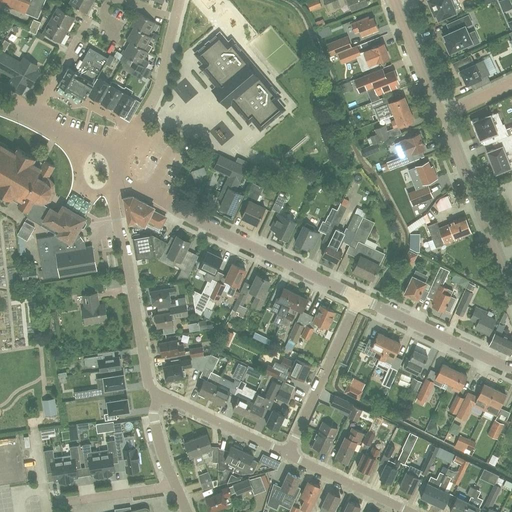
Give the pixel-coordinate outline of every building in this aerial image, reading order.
[(45,0),(0,0),(0,3),(38,19),(45,0)] [(86,14),(94,1),(92,0),(71,0),(69,4),(86,14)] [(228,0),(193,0),(192,3),(225,12),(228,0)] [(318,0),(311,0),(306,2),(310,11),(321,7),(318,0)] [(323,0),(328,11),(348,2),(351,10),(367,3),(365,0),(323,0)] [(427,0),(434,15),(435,15),(438,20),(461,10),(456,0),(427,0)] [(50,20),(67,31),(75,17),(57,7),(50,20)] [(134,28),(148,35),(155,23),(137,13),(130,26),(134,28)] [(473,24),(473,23),(471,24),(468,16),(469,16),(469,15),(448,25),(452,33),(446,35),(449,41),(448,41),(446,42),(451,52),(468,44),(473,42),(469,34),(466,27),(473,24)] [(362,36),(377,29),(373,18),(368,20),(367,18),(351,24),(355,32),(360,30),(362,36)] [(36,35),(41,22),(33,19),(28,32),(36,35)] [(60,43),(67,31),(50,20),(43,33),(60,43)] [(324,21),(315,25),(318,31),(327,26),(324,21)] [(151,37),(148,35),(134,28),(127,41),(130,43),(131,43),(145,50),(151,37)] [(229,44),(219,33),(194,54),(204,65),(200,68),(216,87),(211,90),(226,108),(231,104),(247,123),(251,120),(260,131),(285,110),(276,99),(279,96),(232,41),(229,44)] [(347,37),(326,45),(331,56),(351,48),(347,37)] [(148,52),(145,50),(131,43),(130,43),(126,52),(124,51),(122,55),(124,56),(134,62),(134,61),(141,65),(145,67),(148,61),(145,59),(148,52)] [(389,58),(383,44),(371,48),(371,49),(363,52),(364,53),(370,68),(378,65),(377,62),(389,58)] [(361,56),(357,46),(338,54),(342,63),(361,56)] [(68,68),(58,85),(84,100),(87,94),(97,77),(105,63),(108,58),(107,58),(89,48),(82,61),(83,62),(76,72),(68,68)] [(30,87),(38,73),(35,71),(38,66),(24,58),(21,63),(2,52),(0,55),(0,69),(13,77),(8,86),(22,94),(27,85),(30,87)] [(108,58),(105,63),(109,65),(114,57),(109,54),(107,58),(108,58)] [(472,83),(475,89),(490,82),(487,75),(488,75),(482,60),(474,64),(470,55),(452,63),(457,74),(460,72),(466,85),(472,83)] [(134,62),(124,56),(121,62),(123,62),(131,67),(134,62)] [(131,67),(142,73),(145,67),(141,65),(134,61),(134,62),(131,67)] [(123,65),(118,77),(127,80),(132,68),(123,65)] [(354,79),(359,92),(374,86),(378,94),(396,87),(394,84),(398,82),(394,71),(384,75),(382,68),(354,79)] [(275,87),(290,104),(313,82),(302,71),(292,80),(288,75),(275,87)] [(100,102),(110,84),(97,77),(87,94),(100,102)] [(112,81),(100,102),(113,109),(125,87),(124,88),(112,81)] [(125,87),(113,109),(122,114),(120,116),(129,121),(134,114),(141,102),(130,96),(133,91),(125,87)] [(311,117),(323,106),(311,94),(300,105),(297,102),(285,113),(296,125),(307,114),(311,117)] [(394,115),(409,109),(404,97),(394,101),(391,95),(382,98),(387,111),(392,109),(394,115)] [(372,102),(371,102),(374,108),(379,106),(377,100),(372,102)] [(409,109),(394,115),(396,120),(391,122),(394,129),(413,121),(409,109)] [(496,141),(501,139),(508,136),(504,124),(502,124),(494,127),(490,116),(490,115),(478,120),(478,118),(470,121),(474,131),(476,130),(478,134),(480,140),(483,139),(493,135),(496,141)] [(390,138),(385,125),(374,129),(376,134),(370,136),(373,145),(390,138)] [(419,134),(406,139),(400,141),(394,143),(400,158),(387,163),(390,171),(415,161),(415,160),(412,154),(422,150),(424,149),(419,134)] [(511,134),(508,136),(501,139),(504,145),(495,149),(487,152),(495,173),(510,168),(504,152),(511,148),(511,134)] [(55,183),(54,184),(48,177),(54,167),(45,161),(43,164),(36,160),(37,159),(35,159),(36,157),(35,157),(35,158),(18,148),(19,147),(18,147),(17,148),(16,147),(15,148),(17,149),(15,152),(7,148),(8,146),(0,141),(0,194),(10,200),(9,201),(10,202),(11,200),(12,201),(19,205),(17,208),(25,212),(24,214),(28,217),(27,217),(28,218),(31,213),(30,212),(34,206),(39,209),(42,203),(47,206),(50,201),(51,201),(50,200),(54,193),(56,193),(56,192),(55,192),(54,184),(55,184),(55,183)] [(235,191),(246,168),(220,155),(213,168),(229,176),(218,198),(223,200),(220,207),(233,214),(242,194),(235,191)] [(425,189),(423,183),(436,178),(432,168),(430,168),(428,163),(416,167),(417,168),(409,172),(417,192),(409,195),(413,205),(432,197),(429,187),(425,189)] [(400,174),(405,185),(411,183),(407,171),(400,174)] [(257,225),(257,224),(265,208),(255,204),(263,188),(252,183),(244,199),(249,201),(241,218),(257,225)] [(279,195),(272,209),(279,213),(286,198),(279,195)] [(161,227),(162,224),(166,217),(152,211),(154,208),(133,198),(133,197),(123,198),(128,224),(137,222),(145,226),(147,223),(154,226),(155,224),(161,227)] [(438,201),(436,204),(439,212),(452,207),(448,197),(438,201)] [(59,213),(47,206),(42,203),(39,209),(34,206),(30,212),(31,213),(28,218),(27,217),(55,233),(53,237),(37,239),(43,279),(60,276),(96,270),(92,248),(86,249),(84,237),(76,233),(79,228),(81,229),(84,228),(86,224),(86,223),(86,220),(84,220),(85,219),(63,206),(59,213)] [(329,227),(326,234),(322,242),(327,245),(322,255),(323,255),(322,257),(322,258),(326,260),(327,259),(328,258),(331,259),(330,261),(331,262),(335,264),(336,263),(336,262),(337,262),(342,252),(336,249),(340,241),(350,245),(354,235),(359,224),(363,217),(365,211),(357,207),(347,228),(346,228),(344,233),(336,229),(336,230),(329,227)] [(287,239),(294,224),(295,222),(278,214),(271,229),(276,231),(275,234),(287,239)] [(329,227),(334,218),(328,215),(321,232),(326,234),(329,227)] [(354,235),(365,241),(374,223),(363,217),(359,224),(354,235)] [(471,233),(464,217),(448,223),(449,224),(439,228),(436,222),(427,226),(433,240),(428,242),(431,250),(450,242),(449,240),(454,238),(455,239),(471,233)] [(14,223),(22,227),(24,222),(16,219),(14,223)] [(27,240),(34,227),(25,222),(18,234),(27,240)] [(314,229),(314,227),(307,223),(305,224),(304,226),(303,226),(295,243),(297,244),(296,245),(305,249),(306,248),(308,246),(313,248),(320,233),(313,231),(314,229)] [(161,256),(168,243),(152,236),(132,239),(136,259),(156,256),(157,257),(161,256)] [(185,270),(191,258),(184,254),(190,243),(177,237),(168,255),(177,259),(174,265),(185,270)] [(379,265),(384,254),(358,242),(353,253),(360,256),(353,270),(372,279),(379,265)] [(409,249),(403,260),(412,265),(418,254),(409,249)] [(201,295),(191,290),(195,313),(201,316),(210,296),(211,296),(218,281),(212,278),(215,271),(222,258),(207,251),(200,267),(207,270),(203,279),(207,281),(201,295)] [(218,281),(211,296),(216,299),(218,299),(222,291),(226,293),(232,296),(235,291),(237,286),(238,286),(245,270),(233,264),(227,277),(225,280),(223,284),(218,281)] [(430,287),(437,290),(432,299),(435,300),(432,306),(443,311),(450,296),(445,294),(448,289),(440,285),(447,270),(440,267),(430,287)] [(21,271),(22,280),(29,279),(37,278),(36,270),(28,271),(21,271)] [(425,283),(419,280),(422,273),(415,270),(412,277),(413,277),(405,293),(409,295),(408,297),(417,301),(425,283)] [(263,294),(269,281),(257,276),(250,292),(257,295),(252,306),(260,310),(266,296),(263,294)] [(171,307),(172,307),(176,306),(175,299),(170,300),(169,294),(176,293),(175,288),(168,289),(151,292),(153,305),(170,302),(171,307)] [(284,288),(281,294),(279,293),(270,311),(277,314),(284,318),(295,294),(284,288)] [(466,290),(455,313),(463,316),(474,293),(466,290)] [(232,310),(238,313),(237,315),(243,318),(247,308),(243,306),(248,296),(240,292),(232,310)] [(85,324),(107,320),(104,305),(98,306),(96,294),(83,296),(85,308),(82,309),(85,324)] [(307,299),(295,294),(284,318),(291,321),(297,310),(301,312),(307,299)] [(186,305),(176,306),(172,307),(171,307),(160,309),(161,314),(155,315),(155,316),(154,316),(153,317),(154,321),(155,322),(156,322),(157,327),(163,326),(164,334),(174,332),(172,319),(174,318),(188,315),(187,307),(186,305)] [(313,322),(315,323),(327,328),(335,312),(321,306),(313,322)] [(492,337),(495,331),(491,329),(495,320),(485,315),(486,313),(476,308),(470,319),(478,323),(475,329),(492,337)] [(268,328),(272,318),(265,316),(261,326),(268,328)] [(198,322),(200,330),(208,329),(206,320),(198,322)] [(304,326),(296,322),(295,322),(288,338),(297,342),(304,326)] [(306,325),(300,336),(308,340),(314,329),(306,325)] [(495,331),(492,337),(488,346),(510,356),(511,350),(511,338),(495,331)] [(272,341),(254,333),(251,340),(269,349),(272,341)] [(379,359),(389,338),(378,333),(374,341),(369,339),(363,351),(379,359)] [(379,359),(385,361),(392,365),(395,358),(393,357),(400,343),(389,338),(379,359)] [(160,343),(160,346),(159,346),(158,347),(159,352),(160,353),(161,353),(162,355),(168,354),(168,356),(185,354),(183,344),(177,345),(176,340),(160,343)] [(292,351),(295,343),(289,340),(285,347),(292,351)] [(190,358),(191,358),(204,356),(202,346),(189,348),(190,358)] [(422,366),(427,357),(414,350),(409,359),(405,358),(401,367),(417,374),(422,366)] [(210,354),(210,355),(204,367),(212,371),(218,358),(210,354)] [(102,355),(84,358),(85,365),(99,365),(100,371),(120,368),(120,367),(122,366),(121,359),(119,359),(118,358),(103,360),(102,355)] [(202,372),(204,367),(210,355),(204,356),(191,358),(191,360),(190,360),(180,362),(180,364),(164,367),(166,381),(183,378),(181,368),(191,367),(191,366),(202,372)] [(279,364),(279,365),(286,369),(284,373),(288,375),(288,376),(295,379),(296,377),(303,380),(310,365),(296,359),(294,362),(283,357),(280,365),(279,364)] [(246,363),(258,367),(260,363),(247,359),(246,363)] [(243,373),(246,367),(238,363),(235,369),(243,373)] [(449,383),(455,370),(442,364),(436,377),(434,380),(441,383),(442,380),(449,383)] [(247,373),(250,375),(253,368),(248,365),(245,372),(247,373)] [(267,366),(265,374),(285,382),(288,376),(280,373),(280,371),(267,366)] [(391,387),(398,370),(389,367),(382,383),(391,387)] [(455,370),(449,383),(453,385),(452,389),(458,392),(460,388),(466,375),(455,370)] [(204,379),(198,393),(199,393),(198,395),(204,398),(205,396),(211,399),(217,385),(217,386),(221,377),(211,372),(206,380),(204,379)] [(113,395),(112,389),(125,387),(123,374),(97,378),(100,396),(113,395)] [(416,393),(421,382),(413,378),(408,389),(416,393)] [(434,382),(426,378),(416,398),(417,398),(415,402),(423,406),(425,402),(426,402),(435,382),(434,382)] [(272,381),(265,396),(274,400),(278,391),(281,385),(272,381)] [(217,385),(211,399),(223,405),(230,391),(227,390),(230,384),(225,382),(222,388),(217,386),(217,385)] [(279,389),(275,398),(286,403),(291,394),(294,387),(283,382),(279,389)] [(363,390),(356,386),(349,382),(343,393),(358,400),(363,390)] [(465,396),(466,397),(457,416),(464,420),(472,405),(484,410),(485,409),(495,389),(483,384),(478,396),(468,391),(465,396)] [(495,389),(485,409),(497,415),(500,409),(498,408),(505,394),(495,389)] [(74,392),(75,400),(87,398),(86,390),(74,392)] [(245,415),(251,402),(246,399),(249,394),(244,391),(241,397),(239,396),(232,409),(245,415)] [(251,402),(245,415),(258,421),(264,408),(261,407),(264,401),(265,398),(255,394),(251,402)] [(456,415),(464,398),(456,395),(448,411),(456,415)] [(345,401),(342,400),(334,396),(330,405),(340,410),(339,412),(348,416),(353,405),(348,403),(345,401)] [(47,416),(57,415),(54,399),(44,400),(47,416)] [(117,419),(116,413),(129,411),(127,399),(107,402),(109,413),(104,414),(105,421),(117,419)] [(367,419),(370,413),(353,405),(348,417),(357,421),(360,416),(367,419)] [(280,414),(273,410),(266,425),(277,430),(284,416),(286,417),(289,411),(283,408),(280,414)] [(504,425),(494,420),(487,434),(497,439),(504,425)] [(322,429),(320,432),(319,432),(314,443),(311,444),(310,448),(317,451),(319,450),(325,453),(337,429),(323,422),(320,428),(322,429)] [(346,463),(356,443),(359,444),(364,433),(351,427),(346,438),(345,437),(335,457),(346,463)] [(135,448),(128,450),(122,431),(113,432),(115,440),(118,460),(125,459),(127,472),(138,470),(137,462),(139,462),(137,450),(135,450),(135,448)] [(368,431),(362,443),(370,446),(375,434),(368,431)] [(0,483),(26,480),(22,450),(30,449),(28,438),(23,439),(23,434),(0,436),(0,483)] [(218,471),(218,457),(218,447),(211,447),(206,434),(195,438),(202,455),(207,453),(208,457),(212,456),(212,463),(218,463),(217,471),(218,471)] [(459,435),(453,448),(466,454),(472,440),(459,435)] [(201,455),(202,455),(195,438),(184,442),(189,457),(194,456),(197,465),(204,463),(201,455)] [(118,460),(115,440),(107,442),(109,454),(100,455),(103,476),(112,474),(111,473),(114,472),(113,463),(118,463),(118,460)] [(476,443),(472,440),(466,454),(471,456),(474,449),(473,449),(476,443)] [(86,467),(90,467),(92,475),(95,475),(95,477),(103,476),(100,455),(92,457),(90,444),(82,445),(86,467)] [(383,454),(384,454),(390,457),(395,447),(388,444),(383,454)] [(233,471),(242,451),(242,450),(242,449),(234,445),(233,446),(231,446),(224,460),(218,457),(218,471),(223,471),(226,469),(232,472),(233,471)] [(71,460),(63,461),(66,481),(73,480),(73,478),(77,478),(76,469),(81,468),(78,446),(69,447),(71,460)] [(375,459),(379,450),(373,447),(369,456),(363,453),(357,467),(369,473),(375,459)] [(405,463),(410,453),(402,449),(398,459),(405,463)] [(59,482),(66,481),(63,461),(63,456),(54,457),(53,450),(43,451),(47,473),(53,472),(54,481),(59,480),(59,482)] [(253,456),(242,451),(233,471),(240,474),(242,468),(246,470),(253,456)] [(280,462),(263,454),(260,461),(277,469),(280,462)] [(499,457),(492,454),(488,462),(495,466),(499,457)] [(426,475),(434,458),(428,455),(420,471),(410,466),(407,473),(406,473),(399,487),(412,493),(419,479),(417,478),(420,472),(426,475)] [(444,491),(450,478),(453,479),(452,482),(458,485),(469,461),(456,455),(453,460),(461,464),(457,471),(454,471),(448,468),(448,469),(445,475),(444,475),(431,503),(442,508),(449,494),(444,491)] [(386,464),(385,465),(379,478),(390,483),(397,470),(396,469),(400,462),(395,460),(394,463),(388,460),(386,464)] [(445,475),(448,469),(443,467),(437,480),(436,480),(433,486),(427,484),(420,498),(431,503),(444,475),(445,475)] [(489,481),(492,472),(487,470),(484,479),(489,481)] [(217,480),(211,481),(208,472),(198,476),(202,490),(217,487),(217,480)] [(300,478),(288,473),(278,494),(271,491),(267,505),(277,510),(283,495),(294,500),(300,488),(296,486),(300,478)] [(233,485),(233,487),(236,494),(251,488),(254,495),(265,490),(264,488),(260,476),(249,480),(248,479),(233,485)] [(313,502),(320,487),(308,482),(301,497),(306,499),(301,508),(308,511),(313,502)] [(500,487),(495,485),(494,484),(494,485),(484,505),(492,508),(501,488),(500,487)] [(223,498),(230,495),(228,488),(220,491),(221,493),(205,499),(210,511),(226,506),(223,498)] [(470,497),(468,502),(463,511),(476,511),(483,500),(477,497),(480,491),(474,488),(470,497)] [(333,511),(340,497),(328,492),(322,505),(323,506),(320,511),(321,511),(326,511),(328,508),(333,511)] [(450,511),(463,511),(468,502),(456,497),(450,511)] [(357,511),(360,507),(348,501),(343,511),(357,511)]
